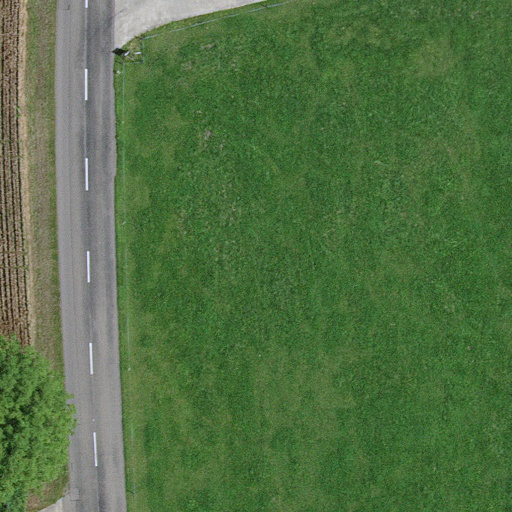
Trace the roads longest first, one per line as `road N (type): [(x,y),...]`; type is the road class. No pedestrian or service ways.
road 1 (tertiary): [(87,0),(99,511)]
road 2 (track): [(87,16),(210,0)]
